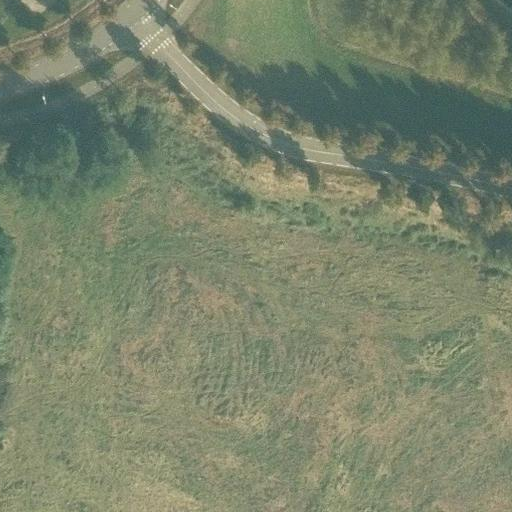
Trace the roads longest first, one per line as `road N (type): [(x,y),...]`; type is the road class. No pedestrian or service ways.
road 1 (unclassified): [(511,198),(291,152),(212,113),(128,20)]
road 2 (tertiary): [(0,74),(58,60),(128,20)]
